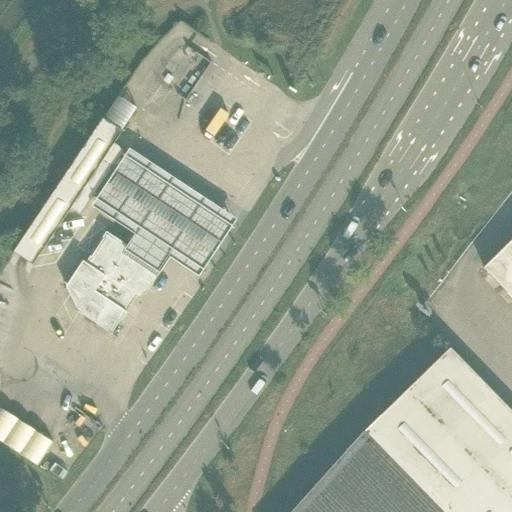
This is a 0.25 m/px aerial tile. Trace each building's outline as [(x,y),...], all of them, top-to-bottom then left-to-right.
[(121,132),(103,119),(102,119),(13,252),(32,265),(69,210),(79,216),(120,154),(111,148),(121,132)] [(130,158),(92,216),(101,222),(135,244),(128,254),(156,273),(153,279),(159,283),(169,267),(183,275),(200,287),(237,228),(221,218),(139,164),(130,158)] [(82,261),(65,287),(78,312),(111,334),(125,313),(135,297),(139,300),(153,279),(156,273),(128,254),(125,253),(126,251),(128,249),(127,248),(126,247),(106,234),(91,256),(86,263),(82,261)] [(511,239),(483,268),(511,297),(511,239)] [(364,431),(290,511),(511,511),(511,411),(449,347),(364,431)]
